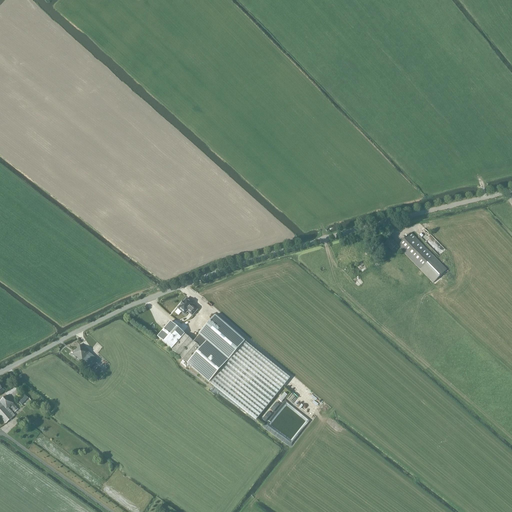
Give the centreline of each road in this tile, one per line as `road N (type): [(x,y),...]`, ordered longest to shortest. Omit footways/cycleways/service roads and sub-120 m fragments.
road 1 (unclassified): [(0,371),(102,317),(232,266),(511,190)]
road 2 (track): [(320,222),(341,287),(511,439)]
road 3 (unknown): [(0,436),(108,511)]
